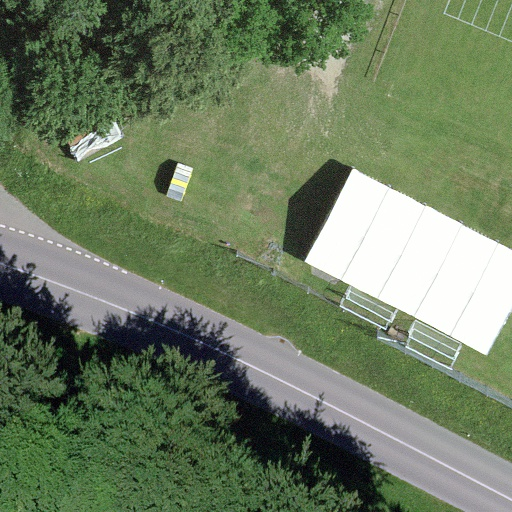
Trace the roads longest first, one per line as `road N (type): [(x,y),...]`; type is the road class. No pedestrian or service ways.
road 1 (tertiary): [(0,262),(226,354),(511,500)]
road 2 (track): [(0,97),(229,0)]
road 3 (track): [(274,378),(408,511)]
